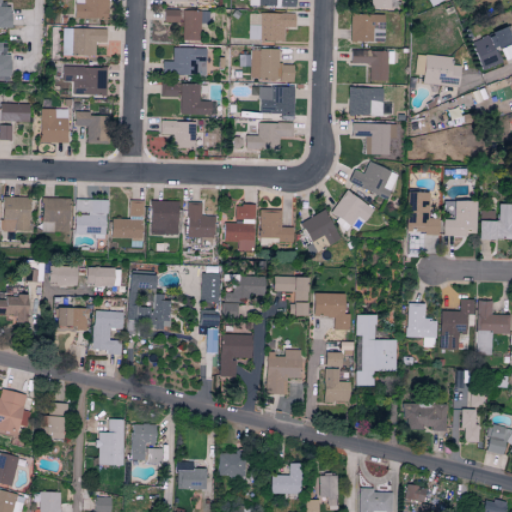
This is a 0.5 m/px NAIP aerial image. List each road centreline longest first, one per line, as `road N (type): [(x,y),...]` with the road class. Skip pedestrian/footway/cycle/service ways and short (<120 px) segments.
road 1 (residential): [(0,356),(511,484)]
road 2 (residential): [(0,170),(314,180)]
road 3 (residential): [(314,180),(318,0)]
road 4 (residential): [(125,175),(130,0)]
